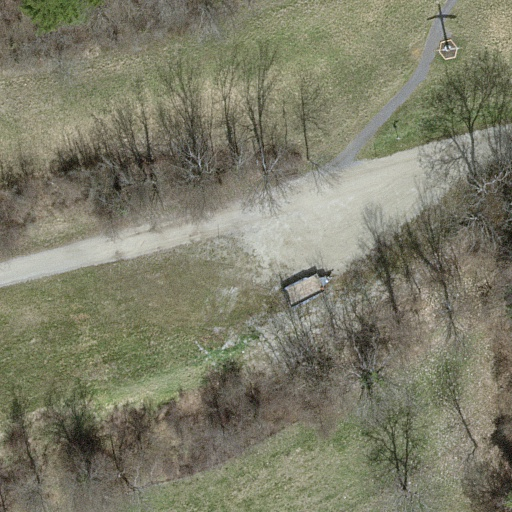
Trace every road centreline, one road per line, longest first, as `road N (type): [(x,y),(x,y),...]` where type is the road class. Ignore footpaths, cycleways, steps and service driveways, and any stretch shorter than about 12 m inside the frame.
road 1 (residential): [(511,137),(234,214)]
road 2 (track): [(0,276),(234,214)]
